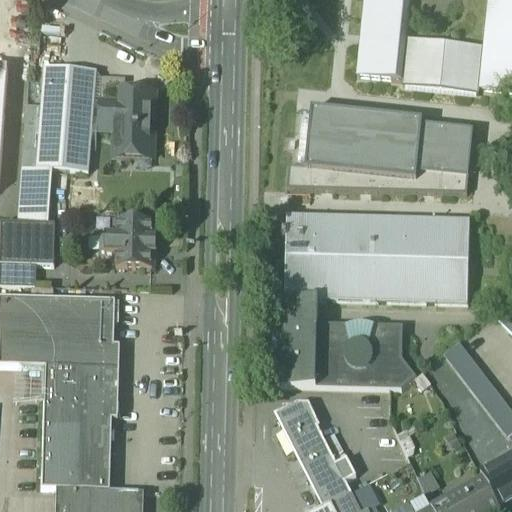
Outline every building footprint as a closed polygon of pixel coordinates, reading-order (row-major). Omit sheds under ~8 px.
[(362,48),(358,81),(400,86),(405,46),(410,0),(366,0),(363,37),(362,48)] [(511,0),(491,0),(486,54),(482,92),(482,95),(511,98),(511,0)] [(485,53),(408,44),(408,46),(405,46),(401,83),(404,84),(404,91),(479,99),(480,92),(482,92),(486,54),(484,54),(485,53)] [(97,76),(45,73),(42,112),(37,173),(44,174),(89,177),(93,130),(94,109),(97,76)] [(125,84),(101,83),(100,110),(125,110),(125,100),(125,84)] [(155,99),(135,98),(136,100),(125,100),(125,110),(100,110),(94,109),(93,130),(99,130),(99,132),(116,132),(115,144),(126,145),(126,158),(153,160),(154,140),(151,140),(152,115),(154,115),(155,99)] [(42,112),(28,110),(23,172),(37,173),(42,112)] [(306,175),(417,188),(424,131),(424,127),(312,115),(311,123),(306,167),(306,173),(306,175)] [(306,167),(311,123),(304,123),(299,166),(306,167)] [(417,188),(306,175),(306,173),(289,171),(288,195),(416,198),(468,199),(475,137),(424,131),(417,188)] [(37,173),(23,172),(19,228),(40,229),(44,174),(37,173)] [(469,227),(289,223),(288,266),(287,304),(319,305),(467,308),(469,227)] [(153,226),(117,225),(117,239),(105,239),(105,258),(116,258),(116,272),(152,274),(152,257),(157,258),(157,242),(153,242),(153,226)] [(19,228),(1,228),(0,266),(0,269),(37,271),(54,271),(55,229),(40,229),(19,228)] [(288,266),(275,266),(274,303),(287,304),(288,266)] [(37,271),(0,269),(0,290),(36,292),(37,271)] [(115,306),(0,303),(0,371),(43,373),(43,380),(40,494),(60,495),(110,496),(115,306)] [(287,304),(274,303),(272,392),(317,393),(318,329),(319,305),(287,304)] [(403,331),(318,329),(317,393),(402,395),(417,383),(402,364),(403,331)] [(509,443),(511,441),(511,415),(461,350),(446,362),(509,443)] [(324,443),(307,410),(283,410),(283,418),(277,421),(321,511),(325,511),(327,511),(352,499),(346,487),(339,473),(337,469),(324,443)] [(347,463),(334,438),(324,443),(337,469),(347,463)] [(511,461),(493,472),(511,506),(511,461)] [(347,463),(337,469),(339,473),(346,487),(356,482),(347,463)] [(511,511),(511,506),(493,472),(481,479),(484,484),(498,511),(511,511)] [(498,511),(484,484),(474,490),(486,511),(498,511)] [(486,511),(474,490),(434,511),(486,511)] [(362,511),(371,511),(372,511),(363,491),(355,494),(362,511)] [(110,496),(60,495),(60,501),(59,511),(139,511),(140,497),(110,496)] [(357,511),(352,499),(327,511),(357,511)] [(430,511),(426,502),(410,510),(411,511),(430,511)]
